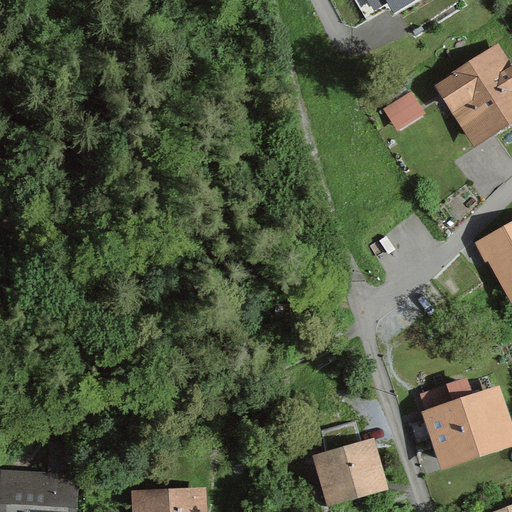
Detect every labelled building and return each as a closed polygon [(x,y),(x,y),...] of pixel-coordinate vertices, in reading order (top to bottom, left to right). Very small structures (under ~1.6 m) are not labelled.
[(394,5),(395,6),(405,0),(355,0),(368,21),(394,5)] [(442,87),(473,138),(511,113),(511,36),(511,35),(492,47),(495,53),(442,87)] [(387,110),(397,126),(421,112),(411,95),(387,110)] [(511,225),(477,245),(483,256),(494,250),(511,282),(511,225)] [(423,397),(444,461),(510,439),(496,395),(472,403),(465,382),(423,397)] [(355,423),(323,432),(329,452),(361,443),(355,423)] [(51,445),(50,470),(68,471),(69,446),(51,445)] [(328,460),(337,494),(381,482),(371,448),(328,460)] [(72,511),(74,478),(3,474),(1,511),(6,511),(72,511)] [(145,511),(202,511),(202,496),(161,498),(161,485),(144,486),(145,499),(136,499),(136,511),(145,511)]
